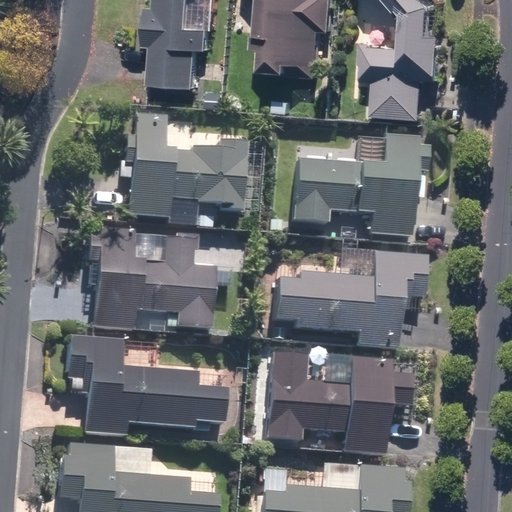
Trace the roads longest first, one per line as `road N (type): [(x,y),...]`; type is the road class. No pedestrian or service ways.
road 1 (residential): [(78,0),(73,61),(40,114),(21,175),(0,456)]
road 2 (residential): [(511,107),(480,511)]
